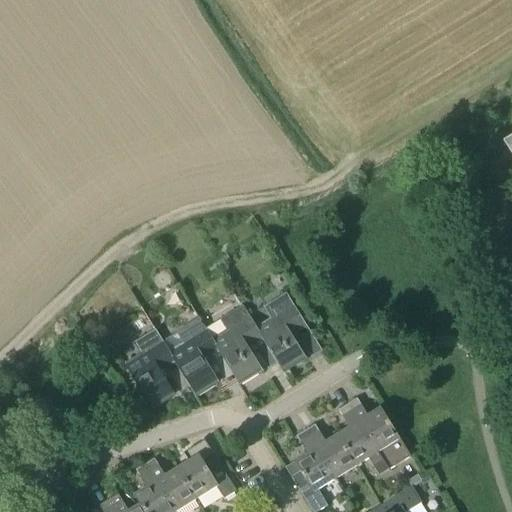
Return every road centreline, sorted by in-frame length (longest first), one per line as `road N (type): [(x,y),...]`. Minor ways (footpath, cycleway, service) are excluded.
road 1 (track): [(343,173),(309,191),(159,224),(93,272),(0,365)]
road 2 (residential): [(48,481),(67,466),(211,419),(244,430)]
